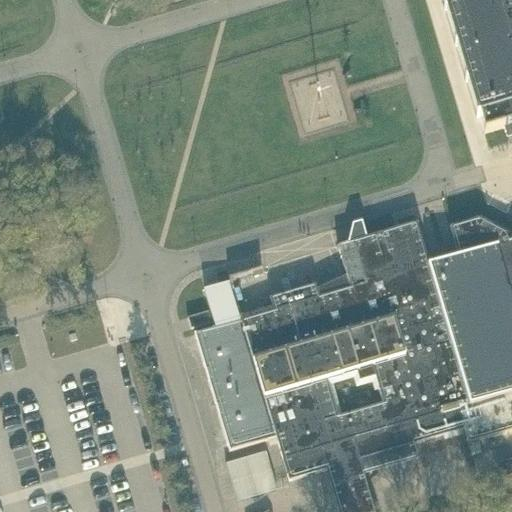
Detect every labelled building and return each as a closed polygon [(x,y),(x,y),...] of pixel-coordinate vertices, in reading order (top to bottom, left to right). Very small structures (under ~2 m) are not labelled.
[(511,2),(511,0),(444,0),(447,11),(445,11),(446,12),(448,12),(458,46),(456,47),(456,48),(458,47),(468,82),(466,82),(467,83),(469,83),(479,117),(477,118),(477,119),(480,118),(483,129),(485,136),(504,130),(511,127),(511,2)] [(316,286),(296,292),(270,300),(273,308),(259,317),(243,322),(215,330),(214,330),(195,336),(228,448),(230,454),(277,440),(289,483),(327,472),(415,447),(459,434),(464,433),(468,446),(479,443),(511,433),(511,240),(510,237),(480,220),(451,229),(457,251),(459,258),(451,261),(443,263),(434,265),(432,266),(430,267),(418,224),(401,229),(398,230),(396,231),(368,239),(367,239),(349,244),(338,248),(350,290),(346,291),(320,299),(316,286)] [(353,229),(349,244),(367,239),(363,226),(353,229)] [(203,293),(215,330),(243,322),(232,284),(203,293)] [(188,319),(191,331),(212,324),(209,313),(188,319)] [(73,335),(70,336),(72,343),(75,342),(78,341),(76,334),(73,335)] [(479,443),(468,446),(471,457),(482,454),(479,443)] [(415,447),(327,472),(338,511),(375,511),(365,477),(419,461),(415,447)] [(226,470),(235,499),(238,508),(277,496),(277,494),(275,487),(266,458),(226,470)] [(489,458),(479,461),(481,468),(491,465),(489,458)] [(490,468),(480,471),(482,478),(492,476),(490,468)]
